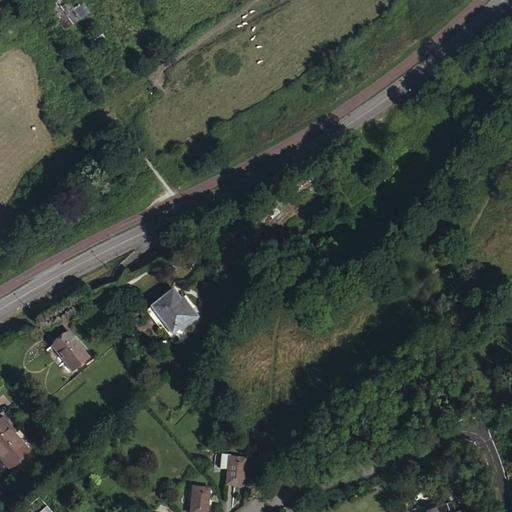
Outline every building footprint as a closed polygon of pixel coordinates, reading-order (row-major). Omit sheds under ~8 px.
[(39,0),(38,1),(49,17),(53,15),(63,31),(94,10),(86,0),(84,0),(72,8),(66,0),(39,0)] [(107,27),(89,39),(96,48),(113,36),(107,27)] [(170,77),(156,88),(167,103),(181,92),(170,77)] [(156,88),(119,115),(130,129),(167,103),(156,88)] [(458,156),(465,162),(476,150),(469,144),(458,156)] [(446,163),(441,168),(447,173),(451,168),(446,163)] [(375,239),(378,242),(382,246),(388,240),(385,238),(388,236),(383,231),(375,239)] [(363,255),(369,262),(380,251),(382,246),(378,242),(376,245),(373,245),(363,255)] [(173,289),(148,309),(164,329),(167,326),(173,334),(180,328),(182,331),(200,316),(187,300),(184,302),(173,289)] [(68,331),(53,343),(73,369),(89,356),(68,331)] [(0,418),(0,460),(7,469),(28,451),(0,418)] [(226,465),(234,466),(235,451),(236,446),(228,445),(226,465)] [(89,451),(84,455),(88,459),(93,455),(89,451)] [(253,452),(235,451),(234,466),(232,481),(251,482),(253,452)] [(212,511),(215,484),(198,482),(196,511),(204,511),(212,511)]
